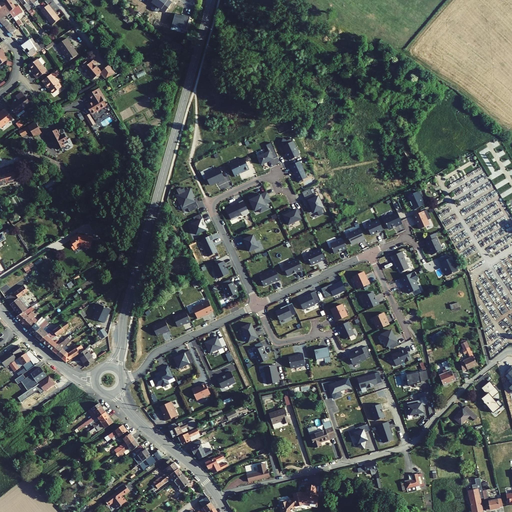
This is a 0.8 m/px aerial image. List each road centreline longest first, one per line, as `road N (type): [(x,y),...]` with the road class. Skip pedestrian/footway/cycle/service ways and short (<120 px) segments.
road 1 (tertiary): [(122,341),(210,0)]
road 2 (residential): [(216,495),(406,446),(511,351)]
road 3 (residential): [(278,190),(265,178),(208,202),(257,304)]
road 4 (residential): [(122,378),(138,373),(153,353),(257,304)]
road 5 (residential): [(257,304),(369,252)]
road 6 (tertiary): [(128,410),(216,495)]
